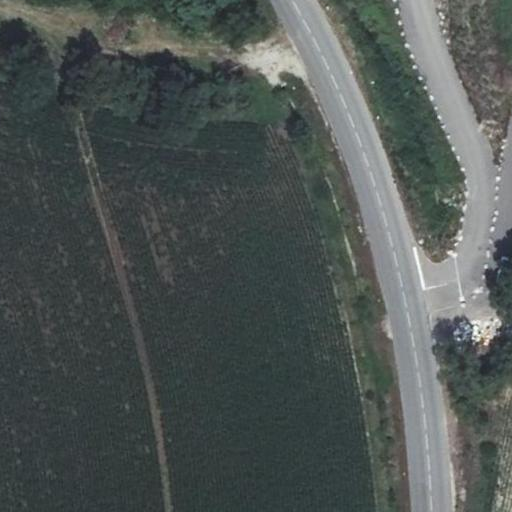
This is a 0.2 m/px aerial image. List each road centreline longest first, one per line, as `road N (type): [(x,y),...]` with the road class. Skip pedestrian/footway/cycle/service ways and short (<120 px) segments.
road 1 (tertiary): [(429,511),(414,354),(386,224),(340,96),(291,0)]
road 2 (track): [(311,35),(232,68),(0,4)]
